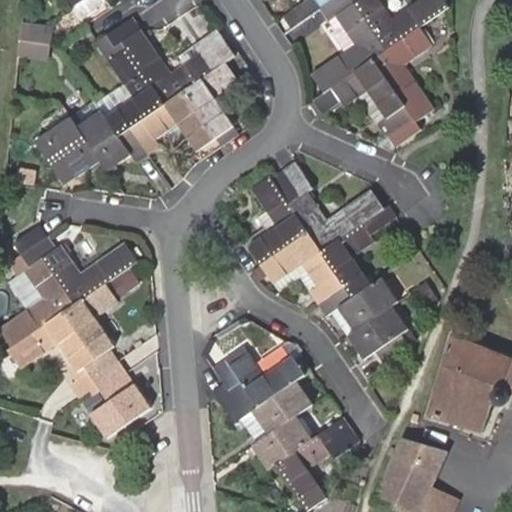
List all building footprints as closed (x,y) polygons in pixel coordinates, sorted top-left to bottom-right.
[(72,0),(82,14),(103,0),(72,0)] [(314,0),(330,22),(338,16),(357,44),(312,75),(325,94),(333,88),(345,107),(369,91),(387,117),(379,123),(396,147),(422,130),(417,122),(435,110),(405,66),(434,46),(422,28),(450,8),(444,0),(420,0),(393,20),(379,0),(314,0)] [(128,48),(110,61),(127,88),(136,101),(117,113),(108,119),(103,112),(99,106),(96,101),(37,141),(66,185),(101,160),(109,171),(133,155),(139,163),(161,147),(156,138),(166,131),(179,123),(199,152),(236,127),(216,97),(240,80),(227,63),(237,56),(218,30),(179,57),(184,66),(173,75),(143,32),(143,31),(134,18),(107,36),(116,48),(124,43),(128,48)] [(33,27),(22,26),(21,40),(31,41),(33,27)] [(54,30),(33,27),(31,41),(30,56),(50,58),(54,30)] [(107,36),(100,41),(97,43),(110,61),(128,48),(124,43),(116,48),(107,36)] [(31,41),(21,40),(19,54),(30,56),(31,41)] [(117,113),(136,101),(127,88),(99,106),(103,112),(108,119),(117,113)] [(193,157),(199,152),(179,123),(166,131),(174,143),(181,139),(193,157)] [(372,237),(398,218),(390,206),(385,209),(372,191),(327,221),(307,192),(313,187),(298,163),(274,179),(272,175),(250,189),(276,227),(247,246),(273,284),(302,265),(317,287),(310,292),(326,316),(338,308),(354,332),(347,336),(363,360),(375,352),(384,363),(409,345),(402,334),(408,330),(393,306),(399,302),(383,277),(370,286),(352,259),(376,242),(372,237)] [(56,249),(48,237),(39,224),(14,242),(22,256),(11,263),(18,272),(23,268),(27,273),(45,300),(2,330),(14,349),(11,352),(21,366),(57,342),(80,373),(86,369),(110,402),(92,415),(109,439),(151,409),(111,352),(117,347),(97,319),(120,302),(108,284),(139,262),(126,242),(83,273),(63,244),(56,249)] [(23,268),(18,272),(22,277),(27,273),(23,268)] [(511,357),(452,334),(429,413),(484,431),(495,394),(495,402),(496,403),(501,406),(506,405),(508,404),(509,403),(510,401),(511,400),(511,398),(511,396),(511,394),(510,393),(509,391),(511,392),(511,357)] [(361,441),(344,418),(312,439),(298,417),(314,406),(298,383),(307,375),(294,356),(264,375),(248,353),(228,366),(238,382),(216,397),(234,425),(244,419),(256,410),(272,434),(260,442),(255,446),(270,467),(278,463),(309,510),(328,497),(310,469),(331,455),(334,459),(361,441)] [(256,410),(244,419),(260,442),(272,434),(256,410)] [(420,511),(421,510),(431,489),(449,450),(404,437),(374,502),(410,511),(420,511)] [(439,511),(448,493),(431,489),(421,510),(425,511),(439,511)] [(455,511),(462,497),(448,493),(439,511),(455,511)]
